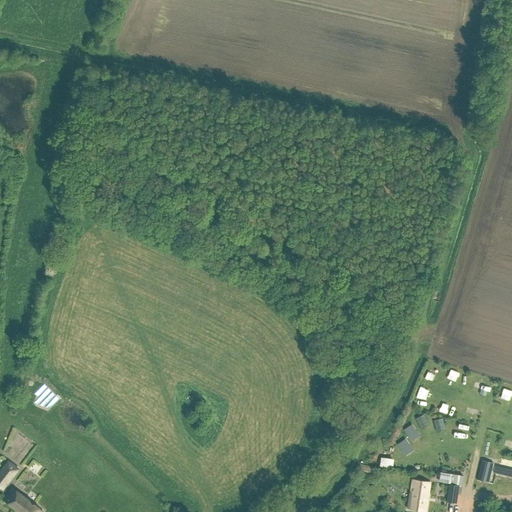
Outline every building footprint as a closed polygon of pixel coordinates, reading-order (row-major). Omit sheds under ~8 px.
[(457,370),(455,380),(463,382),(466,372),(457,370)] [(478,386),(489,389),(491,379),(480,376),(478,386)] [(423,388),(422,398),(433,399),(433,388),(423,388)] [(447,412),(455,414),(459,401),(452,399),(447,412)] [(483,419),(483,408),(472,408),(472,418),(483,419)] [(442,430),(444,422),(431,418),(429,427),(442,430)] [(412,423),(404,429),(409,437),(417,432),(412,423)] [(466,435),(467,425),(453,423),(452,434),(466,435)] [(411,448),(405,440),(397,446),(403,454),(411,448)] [(455,454),(454,463),(463,463),(464,454),(455,454)] [(0,488),(3,491),(20,469),(8,460),(0,470),(0,488)] [(489,482),(493,463),(482,460),(478,479),(489,482)] [(462,485),(464,477),(441,473),(439,481),(450,482),(449,486),(447,502),(455,503),(458,484),(462,485)] [(413,481),(409,510),(422,511),(426,511),(430,483),(413,481)] [(44,511),(45,511),(13,486),(2,500),(17,511),(44,511)]
